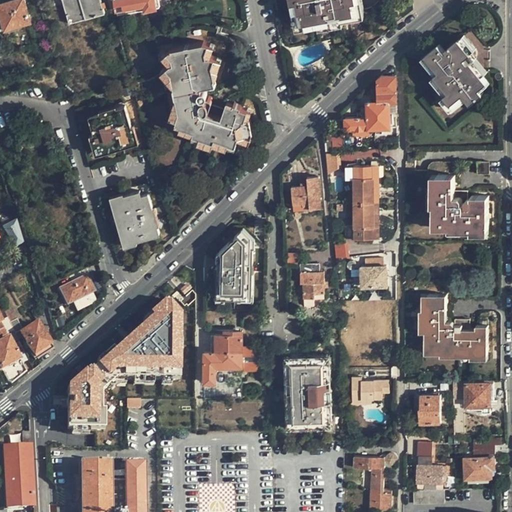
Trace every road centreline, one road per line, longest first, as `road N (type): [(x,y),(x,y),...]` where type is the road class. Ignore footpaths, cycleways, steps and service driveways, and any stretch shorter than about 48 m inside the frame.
road 1 (residential): [(0,102),(53,112),(70,131),(113,273),(130,299)]
road 2 (secondary): [(130,299),(289,145)]
road 3 (secondary): [(289,145),(451,0)]
road 4 (residential): [(253,0),(289,145)]
road 5 (secondary): [(28,388),(130,299)]
road 6 (residential): [(42,511),(28,388)]
